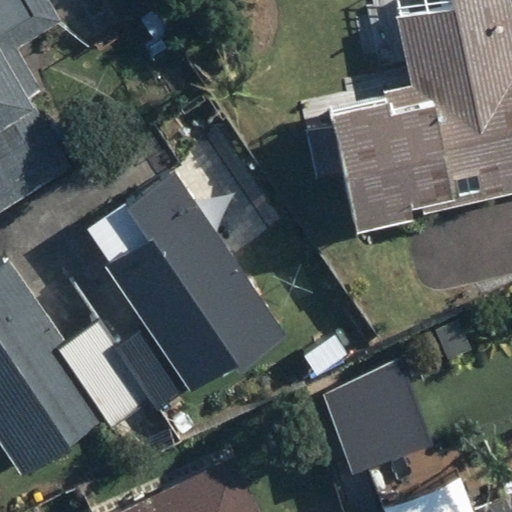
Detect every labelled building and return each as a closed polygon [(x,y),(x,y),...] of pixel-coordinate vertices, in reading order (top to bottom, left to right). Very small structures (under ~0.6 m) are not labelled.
[(0,0),(0,200),(76,156),(33,84),(42,79),(19,40),(62,16),(52,0),(0,0)] [(411,76),(301,99),(317,171),(345,165),(356,216),(511,183),(511,0),(439,0),(397,9),(411,76)] [(289,328),(175,162),(127,194),(150,227),(107,256),(147,314),(116,335),(100,312),(68,334),(11,251),(0,258),(0,432),(23,466),(106,409),(112,418),(151,392),(160,404),(236,352),(241,360),(289,328)] [(265,511),(236,448),(94,511),(265,511)] [(511,511),(511,486),(441,511),(511,511)]
